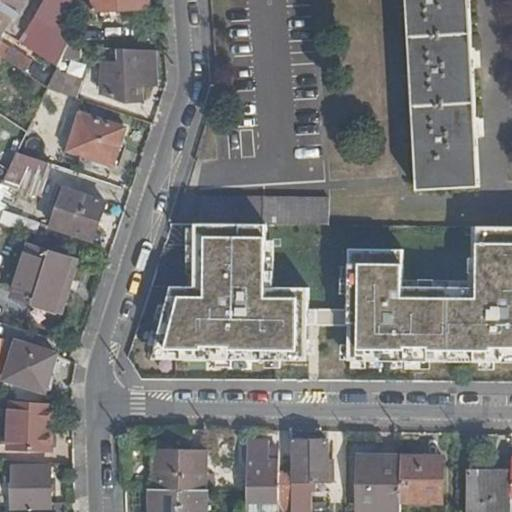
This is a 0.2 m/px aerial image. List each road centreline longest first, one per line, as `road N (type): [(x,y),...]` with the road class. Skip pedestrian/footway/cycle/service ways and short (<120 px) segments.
road 1 (unclassified): [(95,404),(100,354),(188,80),(182,0)]
road 2 (residential): [(95,404),(511,409)]
